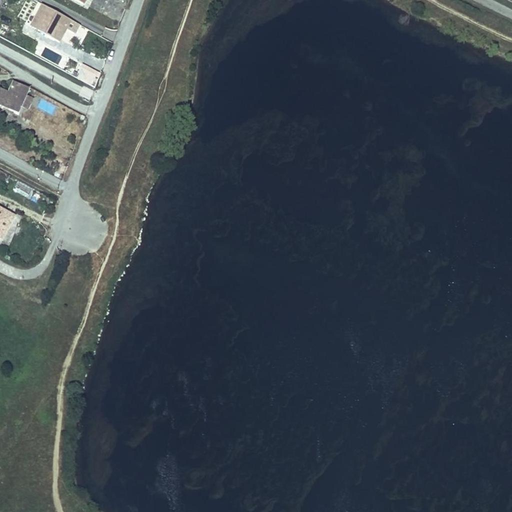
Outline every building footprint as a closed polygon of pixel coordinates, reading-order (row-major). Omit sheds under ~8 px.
[(44,5),(43,5),(32,26),(60,41),(65,32),(62,30),(68,18),(44,5)] [(68,18),(62,30),(65,32),(72,20),(68,18)] [(101,75),(85,66),(78,78),(94,87),(101,75)] [(0,106),(19,114),(30,89),(14,83),(9,93),(0,89),(0,106)] [(0,238),(2,239),(8,228),(5,227),(11,215),(0,209),(0,238)] [(11,215),(5,227),(8,228),(15,217),(11,215)]
